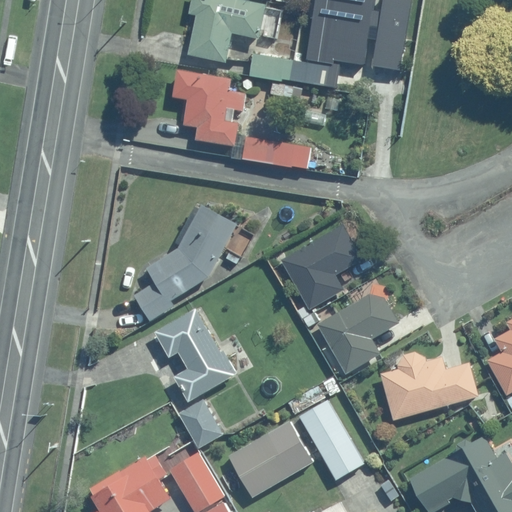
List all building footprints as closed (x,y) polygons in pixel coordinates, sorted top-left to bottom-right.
[(271,5),(248,0),(193,0),(191,14),(200,16),(192,55),(230,63),(236,33),(264,39),(271,5)] [(257,54),(254,76),(276,79),(293,82),(330,87),(333,62),(310,59),(310,62),(257,54)] [(239,78),(175,68),(171,98),(192,101),(188,124),(202,126),(199,142),(239,148),(243,122),(234,121),(236,110),(246,112),(249,95),(236,93),(239,78)] [(293,82),(276,79),(273,94),(290,97),(293,82)] [(350,128),(331,124),(328,140),(347,144),(350,128)] [(318,147),(251,138),(248,160),(314,170),(318,147)] [(175,301),(213,279),(240,225),(207,209),(187,249),(153,269),(160,282),(139,295),(155,321),(179,307),(175,301)] [(346,227),(285,262),(313,311),(347,291),(339,276),(366,261),(346,227)] [(380,291),(322,325),(351,374),(384,354),(375,341),(401,326),(380,291)] [(241,376),(200,309),(158,335),(172,359),(182,353),(193,369),(177,379),(193,406),(241,376)] [(511,319),(508,322),(511,327),(511,331),(497,340),(504,352),(488,361),(510,396),(511,395),(511,319)] [(385,374),(397,420),(484,397),(475,363),(452,370),(449,357),(430,361),(429,360),(428,359),(427,358),(426,357),(425,357),(424,356),(422,356),(421,355),(420,355),(419,355),(418,354),(416,354),(415,354),(414,354),(413,355),(412,355),(410,355),(409,356),(408,356),(407,357),(406,357),(405,358),(404,359),(403,360),(402,360),(401,361),(401,362),(400,364),(400,365),(399,366),(399,367),(398,368),(398,369),(398,371),(385,374)] [(230,432),(209,399),(181,418),(202,450),(230,432)] [(332,400),(301,418),(339,483),(369,465),(332,400)] [(282,431),(233,456),(256,499),(304,474),(282,431)] [(487,438),(413,477),(431,511),(436,511),(459,500),(474,504),(477,511),(511,511),(511,450),(510,446),(495,454),(487,438)] [(155,453),(95,488),(107,509),(101,511),(154,511),(178,497),(167,479),(170,477),(155,453)] [(197,511),(207,511),(230,500),(204,455),(175,471),(197,511)] [(236,511),(230,500),(207,511),(236,511)]
